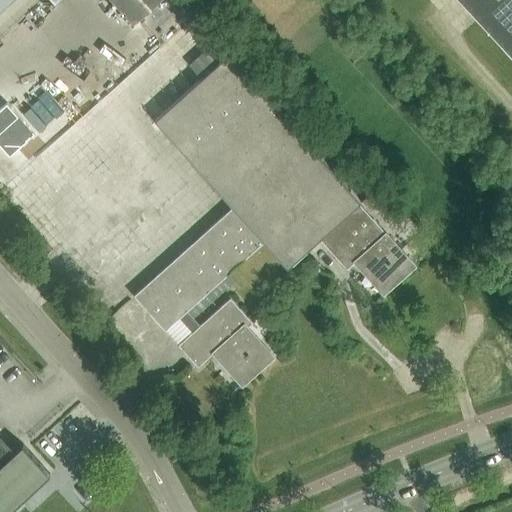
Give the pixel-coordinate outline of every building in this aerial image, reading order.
[(0,0),(0,10),(11,0),(0,0)] [(164,0),(112,0),(135,25),(164,0)] [(511,0),(463,0),(511,52),(511,0)] [(321,240),(361,202),(228,55),(220,62),(210,50),(192,65),(203,78),(154,121),(231,208),(134,295),(165,331),(171,325),(184,340),(178,346),(198,369),(219,350),(226,357),(222,361),(244,385),(273,358),(247,329),(253,324),(230,298),(202,324),(197,318),(219,298),(212,289),(263,243),(287,270),(321,240)] [(0,145),(9,156),(34,134),(7,104),(0,109),(0,145)] [(361,202),(321,240),(347,268),(355,261),(384,294),(415,267),(360,206),(362,204),(361,202)] [(0,505),(12,494),(16,498),(32,484),(28,480),(42,467),(23,444),(15,451),(0,434),(0,505)]
